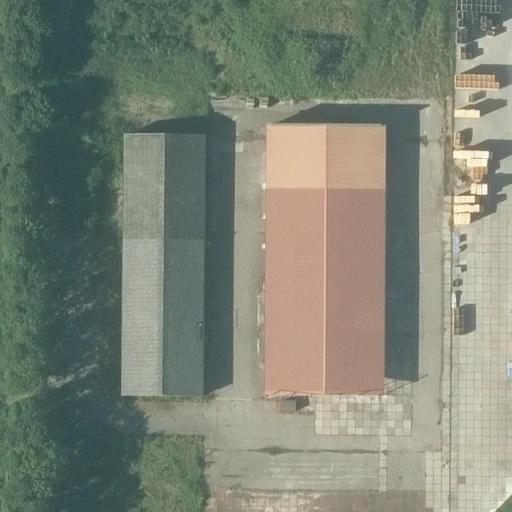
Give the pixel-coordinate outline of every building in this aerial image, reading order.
[(407,101),(409,120),(431,118),(430,99),(407,101)] [(379,188),(380,126),(271,125),(270,187),(379,188)] [(203,241),(204,137),(122,136),(120,396),(202,397),(203,241)] [(442,238),(466,238),(466,242),(486,242),(486,225),(442,225),(442,238)] [(297,405),(400,406),(402,238),(297,237),(297,282),(276,281),(276,288),(258,288),(257,355),(297,356),(297,405)] [(460,339),(468,349),(481,338),(474,328),(460,339)] [(294,412),(294,402),(280,402),(280,412),(294,412)] [(248,460),(249,474),(264,473),(264,459),(248,460)] [(374,482),(391,481),(390,460),(373,460),(374,482)] [(511,461),(503,462),(503,480),(511,479),(511,461)]
